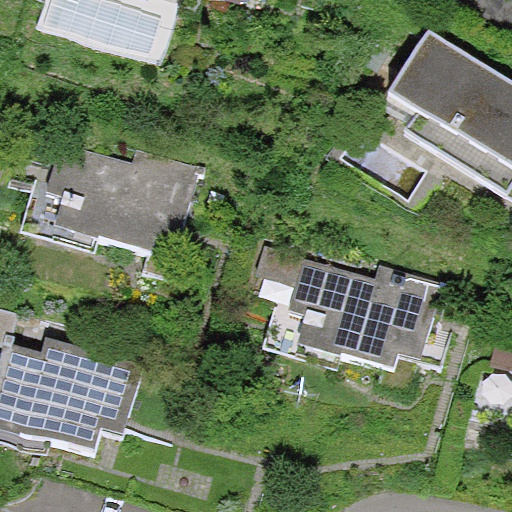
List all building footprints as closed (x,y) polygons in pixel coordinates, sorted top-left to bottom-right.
[(213,0),(243,9),(246,0),(213,0)] [(511,80),(427,30),(383,104),(411,121),(401,138),(511,203),(511,80)] [(91,229),(140,245),(145,230),(172,239),(194,172),(132,152),(127,168),(51,144),(39,182),(30,179),(13,231),(83,253),(91,229)] [(261,338),(382,366),(387,346),(417,353),(434,278),(370,263),(367,275),(256,250),(247,289),(272,295),(261,338)] [(0,305),(0,341),(19,344),(23,308),(0,305)] [(0,347),(0,437),(34,448),(41,425),(83,438),(88,421),(113,429),(132,366),(41,338),(34,358),(0,347)]
